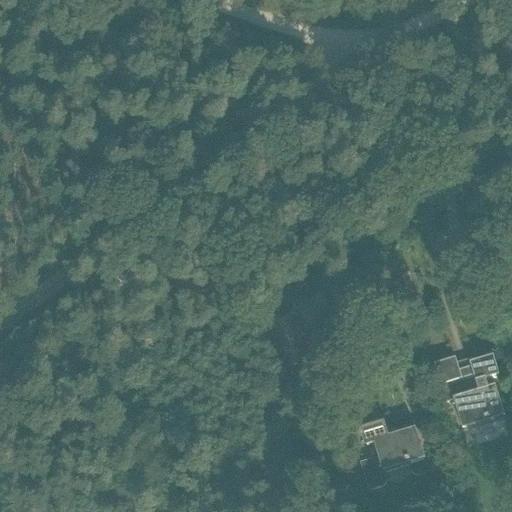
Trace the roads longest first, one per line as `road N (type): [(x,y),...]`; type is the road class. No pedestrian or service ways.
road 1 (track): [(0,327),(154,205),(363,63)]
road 2 (unclassified): [(473,0),(435,29),(386,42),(363,63),(203,0)]
